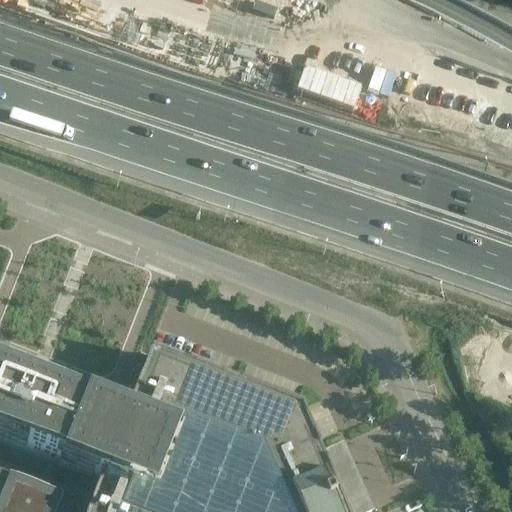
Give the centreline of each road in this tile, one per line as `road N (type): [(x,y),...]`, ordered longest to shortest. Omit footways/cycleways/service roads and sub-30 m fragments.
road 1 (motorway): [(0,101),(511,275)]
road 2 (motorway): [(511,198),(380,165),(0,43)]
road 3 (secondary): [(474,511),(388,344),(355,318),(169,247)]
road 4 (motorway): [(511,126),(171,0)]
road 5 (residential): [(0,351),(110,394),(169,247)]
road 6 (secondary): [(169,247),(46,200)]
